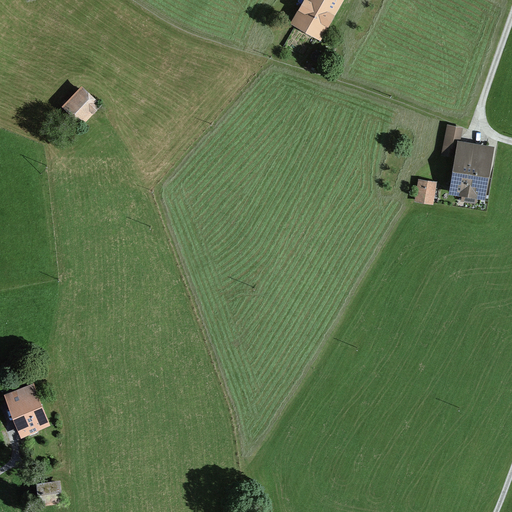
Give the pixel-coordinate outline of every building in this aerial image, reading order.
[(310,0),(298,21),(318,32),(336,0),(310,0)] [(82,90),(67,105),(82,119),(97,104),(82,90)] [(460,128),(449,126),(445,144),(456,147),(460,128)] [(488,149),(462,145),(455,188),(465,190),(464,200),(475,202),(476,192),(481,193),(488,149)] [(420,181),(417,200),(431,202),(434,185),(427,184),(428,182),(420,181)] [(11,395),(24,429),(26,435),(38,430),(35,424),(44,421),(31,387),(11,395)] [(40,485),(42,502),(60,500),(58,483),(40,485)]
